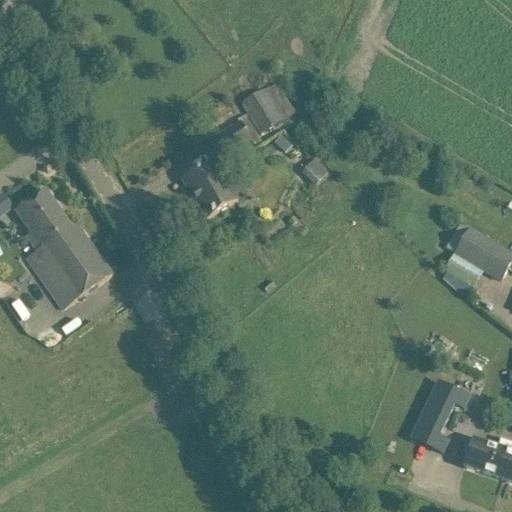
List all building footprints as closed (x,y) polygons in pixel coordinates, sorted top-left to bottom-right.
[(296,115),(277,85),(269,91),(268,89),(241,106),(261,137),(296,115)] [(211,147),(221,163),(251,145),(241,128),(211,147)] [(314,188),(327,175),(314,161),(301,174),(314,188)] [(184,183),(207,222),(238,203),(214,165),(184,183)] [(16,214),(33,238),(27,241),(36,254),(25,261),(62,313),(113,278),(77,228),(73,231),(47,193),(16,214)] [(0,198),(0,219),(13,215),(6,196),(0,198)] [(460,227),(446,250),(457,256),(470,233),(460,227)] [(511,257),(470,233),(457,256),(500,282),(507,271),(511,274),(511,257)] [(481,275),(454,260),(446,275),(473,290),(481,275)] [(161,381),(123,319),(21,382),(58,443),(161,381)] [(414,436),(412,441),(443,456),(449,445),(440,440),(451,417),(456,407),(465,411),(469,402),(470,399),(447,388),(439,384),(414,436)] [(0,441),(15,427),(0,412),(0,441)] [(474,443),(465,468),(511,484),(511,444),(502,441),(498,451),(474,443)]
